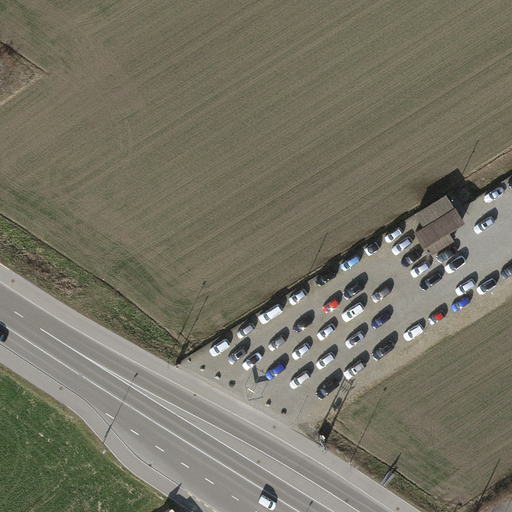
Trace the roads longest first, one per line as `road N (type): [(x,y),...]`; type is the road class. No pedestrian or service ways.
road 1 (primary): [(375,511),(296,460),(101,377)]
road 2 (primary): [(101,377),(227,465)]
road 3 (primary): [(0,310),(101,377)]
